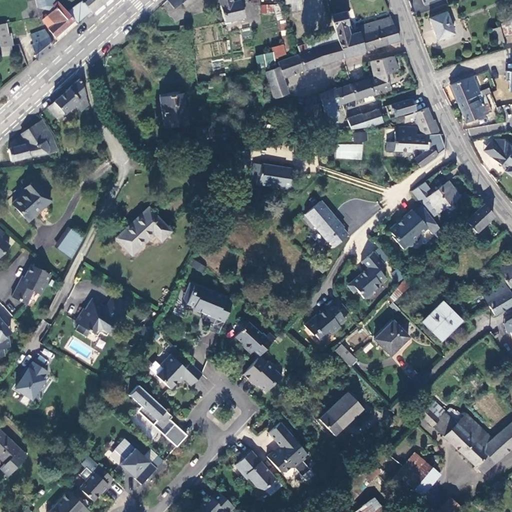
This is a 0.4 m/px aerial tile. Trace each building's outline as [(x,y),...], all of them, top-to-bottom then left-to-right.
[(89,10),(91,12),(103,2),(105,0),(86,0),(83,3),(89,10)] [(166,0),(167,0),(174,9),(183,2),(185,3),(188,0),(166,0)] [(219,0),(225,22),(244,18),(240,0),(233,2),(232,0),(219,0)] [(292,11),(301,10),(299,0),(285,0),(286,4),(291,4),(292,11)] [(68,12),(67,12),(74,21),(75,22),(89,10),(83,3),(82,1),(73,8),(68,3),(64,6),(68,12)] [(42,19),(46,29),(54,37),(74,21),(67,12),(58,2),(53,6),(55,9),(42,19)] [(275,14),(278,21),(279,20),(280,20),(284,19),(280,4),(274,5),(260,6),(261,14),(275,14)] [(453,33),(445,12),(429,18),(437,39),(453,33)] [(344,13),(330,15),(334,29),(346,25),(347,25),(344,13)] [(393,26),(390,17),(388,18),(358,27),(359,32),(360,35),(364,51),(398,41),(393,26)] [(511,18),(500,24),(505,36),(511,34),(511,18)] [(284,19),(280,20),(283,44),(271,48),(272,53),(273,58),(291,53),(284,19)] [(6,24),(0,24),(0,46),(13,45),(12,44),(10,34),(8,34),(6,24)] [(343,58),(364,51),(360,35),(359,32),(349,35),(346,25),(334,29),(335,33),(336,38),(337,42),(343,58)] [(492,29),(496,44),(504,42),(500,27),(492,29)] [(33,43),(31,44),(37,59),(52,45),(45,30),(31,35),(33,43)] [(335,33),(305,41),(305,44),(308,52),(337,42),(336,38),(335,33)] [(283,77),(343,58),(337,42),(308,52),(299,55),(293,56),(277,62),(279,67),(283,77)] [(297,46),(299,55),(308,52),(305,44),(297,46)] [(273,58),(272,53),(255,56),(258,68),(275,64),(273,58)] [(373,77),(366,79),(372,95),(373,95),(390,90),(388,85),(385,75),(391,73),(397,71),(394,56),(369,62),(373,77)] [(288,94),(283,77),(279,67),(265,72),(273,99),(288,94)] [(394,83),(391,73),(385,75),(388,85),(394,83)] [(477,75),(473,77),(478,89),(482,88),(477,75)] [(450,86),(458,104),(480,95),(479,92),(478,89),(473,77),(472,77),(450,86)] [(75,104),(85,95),(79,78),(46,108),(56,119),(75,104)] [(364,102),(375,99),(373,95),(372,95),(366,79),(351,84),(336,89),(341,104),(362,97),(364,102)] [(329,108),(341,104),(336,89),(336,88),(318,94),(331,130),(344,126),(340,116),(332,119),(329,108)] [(493,88),(489,89),(490,92),(494,102),(496,107),(505,104),(503,100),(498,101),(493,88)] [(489,105),(494,102),(490,92),(481,96),(485,106),(489,105)] [(160,95),(163,128),(189,126),(186,93),(160,95)] [(80,111),(88,104),(85,95),(75,104),(80,111)] [(485,106),(481,96),(480,95),(458,104),(466,122),(492,112),(489,105),(485,106)] [(322,121),(318,105),(316,105),(314,98),(305,100),(306,107),(304,108),(308,125),(322,121)] [(409,99),(385,106),(389,118),(413,111),(409,99)] [(415,120),(421,135),(438,132),(434,121),(432,121),(426,107),(413,113),(412,112),(403,116),(405,124),(415,120)] [(372,126),(383,123),(382,121),(378,110),(362,115),(361,114),(347,119),(351,129),(372,126)] [(26,157),(57,151),(52,139),(41,121),(21,134),(26,143),(8,149),(11,161),(26,157)] [(439,134),(428,136),(422,136),(415,135),(416,128),(395,127),(394,142),(387,143),(386,151),(411,153),(411,149),(421,149),(421,154),(414,159),(420,167),(445,148),(439,134)] [(352,142),(373,140),(373,132),(351,133),(352,142)] [(492,157),(504,141),(491,141),(483,151),(492,157)] [(511,147),(504,141),(492,157),(491,157),(506,169),(505,171),(511,175),(511,147)] [(247,170),(249,152),(237,151),(235,168),(247,170)] [(258,184),(290,190),(293,169),(261,164),(261,165),(254,164),(252,178),(259,179),(258,184)] [(27,221),(50,200),(32,180),(22,189),(24,191),(10,203),(27,221)] [(428,189),(424,182),(411,192),(416,198),(425,192),(428,189)] [(428,196),(425,192),(416,198),(423,206),(432,218),(445,208),(449,213),(455,208),(451,202),(459,197),(448,182),(428,196)] [(343,228),(320,201),(304,215),(327,241),(328,240),(333,247),(347,235),(342,229),(343,228)] [(471,236),(494,215),(484,205),(461,226),(471,236)] [(439,229),(434,222),(432,218),(423,206),(414,213),(413,211),(407,216),(423,233),(427,229),(432,235),(434,233),(439,239),(444,235),(439,229)] [(171,232),(148,207),(115,238),(131,255),(154,235),(160,241),(171,232)] [(416,239),(423,233),(407,216),(390,231),(394,236),(393,237),(404,249),(406,247),(410,247),(417,242),(416,239)] [(438,219),(434,222),(439,229),(442,232),(446,229),(438,219)] [(82,238),(69,229),(65,235),(77,244),(80,239),(82,238)] [(4,235),(0,231),(0,257),(10,248),(0,239),(4,235)] [(482,234),(474,240),(479,245),(486,238),(482,234)] [(70,259),(80,239),(77,244),(65,235),(55,248),(70,259)] [(489,246),(483,251),(489,257),(494,253),(489,246)] [(374,252),(361,263),(366,269),(348,284),(348,288),(353,293),(356,290),(364,299),(367,299),(372,294),(372,291),(379,285),(379,283),(385,278),(379,272),(385,267),(374,252)] [(511,256),(496,266),(509,288),(511,286),(511,256)] [(191,266),(202,272),(205,266),(194,260),(191,266)] [(49,276),(30,266),(20,285),(18,284),(11,297),(25,305),(31,292),(39,295),(49,276)] [(403,278),(396,270),(392,274),(398,282),(403,278)] [(409,285),(404,280),(395,290),(389,298),(392,302),(395,300),(409,285)] [(511,305),(511,296),(503,281),(481,294),(494,316),(511,305)] [(184,299),(189,300),(195,285),(195,284),(191,282),(184,299)] [(209,329),(220,334),(231,305),(224,302),(225,299),(226,297),(195,284),(195,285),(189,300),(196,303),(198,310),(204,313),(208,314),(206,319),(205,320),(211,323),(209,329)] [(459,307),(451,297),(448,300),(444,295),(433,305),(435,307),(421,322),(439,340),(459,320),(455,315),(460,309),(459,307)] [(101,330),(107,334),(126,305),(113,296),(104,310),(95,304),(90,311),(91,312),(90,314),(85,311),(83,310),(75,324),(79,326),(75,331),(86,338),(89,333),(93,336),(96,331),(101,330)] [(342,317),(347,313),(336,299),(330,304),(329,303),(322,309),(323,309),(316,315),(317,316),(313,319),(312,317),(303,325),(310,334),(312,334),(318,341),(327,334),(330,334),(338,327),(337,326),(344,320),(342,317)] [(398,304),(395,300),(392,302),(393,304),(409,320),(412,316),(399,303),(398,304)] [(90,311),(95,304),(91,302),(85,311),(90,314),(91,312),(90,311)] [(261,353),(275,338),(269,332),(265,336),(248,321),(247,322),(245,321),(241,321),(238,324),(238,329),(240,330),(235,336),(243,343),(245,344),(243,346),(251,353),(253,350),(256,348),(261,353)] [(407,338),(392,321),(375,339),(390,355),(407,338)] [(345,340),(334,351),(349,367),(356,361),(345,350),(350,345),(345,340)] [(256,348),(253,350),(259,356),(260,355),(261,353),(256,348)] [(193,384),(204,373),(192,362),(187,368),(172,354),(161,364),(164,367),(157,374),(172,388),(181,378),(186,378),(193,384)] [(267,362),(260,355),(259,356),(243,373),(251,380),(252,378),(266,391),(273,383),(277,382),(283,376),(275,369),(274,365),(268,360),(267,362)] [(32,362),(27,369),(24,368),(19,376),(22,378),(15,388),(30,399),(37,389),(39,390),(45,381),(42,379),(47,372),(32,362)] [(139,383),(130,393),(142,405),(140,407),(166,431),(164,434),(177,445),(188,433),(170,418),(174,415),(139,383)] [(347,392),(319,419),(333,435),(361,408),(347,392)] [(482,473),(511,446),(511,421),(491,438),(466,414),(456,423),(433,401),(421,414),(482,473)] [(140,407),(138,409),(164,434),(166,431),(140,407)] [(298,441),(280,422),(268,432),(280,445),(280,448),(277,450),(274,450),(267,456),(280,471),(285,471),(290,467),(295,467),(308,455),(297,442),(298,441)] [(0,468),(7,475),(26,456),(0,431),(0,458),(4,462),(0,467),(0,468)] [(142,483),(157,466),(126,437),(116,448),(125,457),(120,462),(127,469),(129,466),(133,470),(132,471),(136,475),(135,476),(142,483)] [(264,488),(276,477),(252,449),(251,447),(243,455),(244,456),(236,463),(245,475),(250,476),(258,486),(264,488)] [(388,456),(384,452),(342,493),(338,493),(326,504),(326,505),(322,510),(324,511),(338,511),(376,474),(373,471),(388,456)] [(395,475),(406,483),(424,462),(414,453),(395,475)] [(106,485),(113,477),(89,454),(82,461),(86,465),(80,472),(87,479),(80,487),(93,499),(101,491),(106,485)] [(437,457),(436,455),(434,454),(431,454),(429,456),(428,458),(429,460),(430,462),(432,463),(434,463),(436,461),(437,459),(437,457)] [(348,461),(333,473),(337,478),(352,466),(348,461)] [(433,469),(424,462),(406,483),(420,495),(441,469),(437,465),(433,469)] [(129,466),(127,469),(135,476),(136,475),(132,471),(133,470),(129,466)] [(420,495),(406,483),(397,494),(411,505),(420,495)] [(87,511),(90,509),(68,489),(47,511),(87,511)] [(227,511),(228,511),(235,505),(218,490),(212,496),(210,494),(193,511),(222,511),(225,510),(227,511)] [(383,511),(374,498),(354,511),(383,511)] [(455,511),(460,507),(449,498),(436,511),(455,511)]
